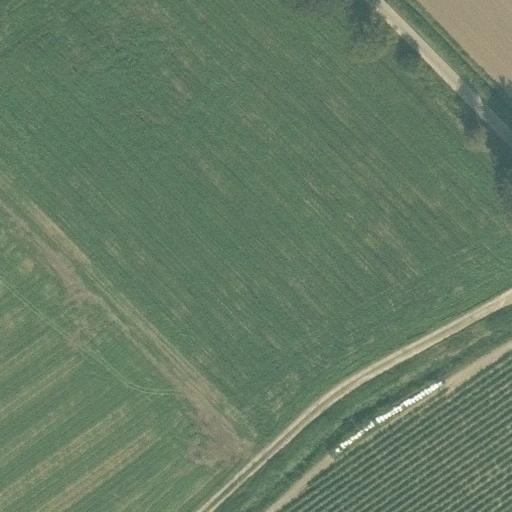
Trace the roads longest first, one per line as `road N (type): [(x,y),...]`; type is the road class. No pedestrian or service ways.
road 1 (track): [(204,511),(335,390),(511,295)]
road 2 (unclassified): [(511,139),(377,0)]
